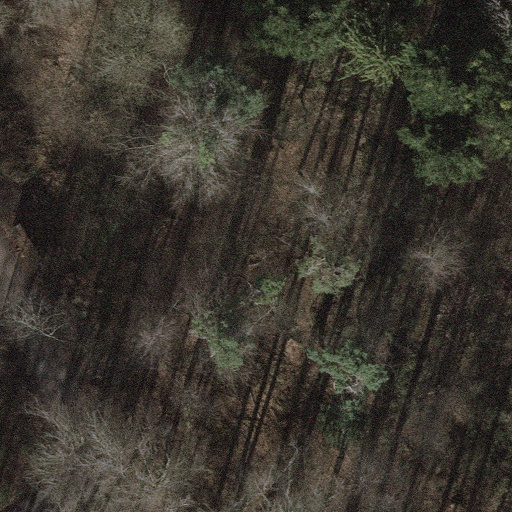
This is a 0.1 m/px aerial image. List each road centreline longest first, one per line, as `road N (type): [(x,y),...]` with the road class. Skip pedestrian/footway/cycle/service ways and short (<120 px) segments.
road 1 (track): [(0,268),(33,326),(91,511)]
road 2 (track): [(327,511),(478,419),(511,380)]
